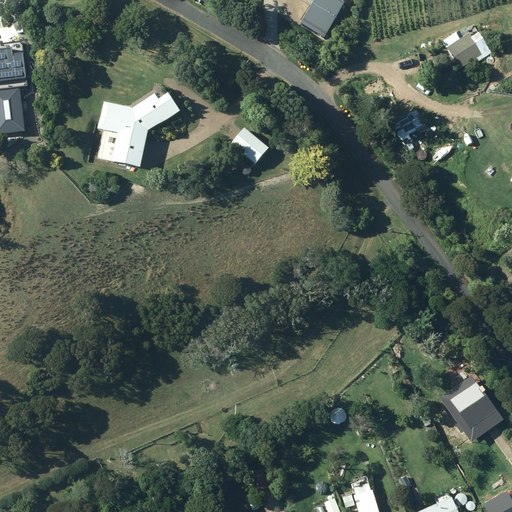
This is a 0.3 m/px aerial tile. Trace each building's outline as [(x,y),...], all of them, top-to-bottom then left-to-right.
[(320,0),(300,31),(323,45),(345,10),(329,0),(320,0)] [(470,33),(447,47),(461,68),(483,53),(470,33)] [(30,90),(23,35),(0,37),(0,132),(23,130),(18,91),(30,90)] [(419,57),(406,58),(408,73),(421,71),(419,57)] [(395,102),(377,79),(361,91),(383,119),(401,105),(397,100),(395,102)] [(142,173),(151,134),(181,116),(166,91),(133,111),(105,104),(99,132),(121,137),(114,166),(142,173)] [(408,115),(417,129),(426,124),(417,109),(408,115)] [(269,152),(245,132),(232,147),(256,167),(269,152)] [(240,174),(241,175),(243,177),(244,178),(246,178),(247,179),(248,179),(249,178),(251,178),(252,177),(253,177),(254,176),(254,175),(255,174),(255,172),(255,171),(255,170),(255,169),(254,167),(254,166),(253,165),(252,165),(251,164),(249,164),(248,163),(247,163),(246,164),(244,164),(243,165),(242,165),(242,166),(241,167),(240,169),(240,170),(240,171),(240,172),(240,174)] [(476,382),(453,398),(458,405),(452,409),(473,437),(485,428),(487,431),(496,424),(495,422),(501,417),(476,382)] [(270,486),(263,468),(251,473),(259,491),(270,486)] [(400,480),(404,488),(411,485),(406,476),(400,480)] [(355,495),(360,511),(379,511),(373,490),(371,491),(369,484),(355,488),(357,495),(355,495)] [(506,491),(491,497),(497,511),(511,505),(506,491)] [(343,496),(346,507),(355,505),(352,493),(343,496)] [(458,511),(452,497),(418,511),(458,511)] [(325,502),(329,511),(340,511),(335,498),(325,502)]
